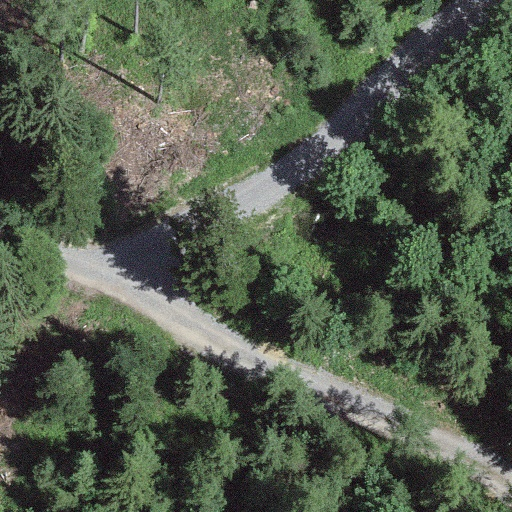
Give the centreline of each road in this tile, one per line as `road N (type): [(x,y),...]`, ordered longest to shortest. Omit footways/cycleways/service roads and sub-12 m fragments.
road 1 (track): [(511,496),(95,279),(0,247)]
road 2 (track): [(95,279),(224,213),(339,138),(462,15),(487,0)]
